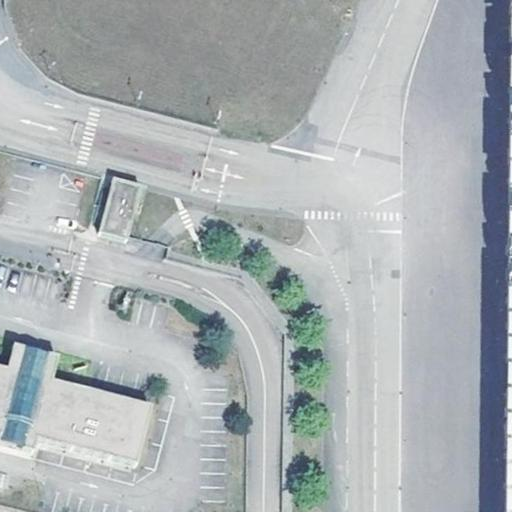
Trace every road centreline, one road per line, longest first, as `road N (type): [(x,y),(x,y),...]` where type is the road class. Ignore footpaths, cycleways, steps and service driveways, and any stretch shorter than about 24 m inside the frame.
road 1 (unknown): [(0,450),(117,481),(166,479),(186,450),(193,379),(173,348),(153,340)]
road 2 (residential): [(0,243),(130,275)]
